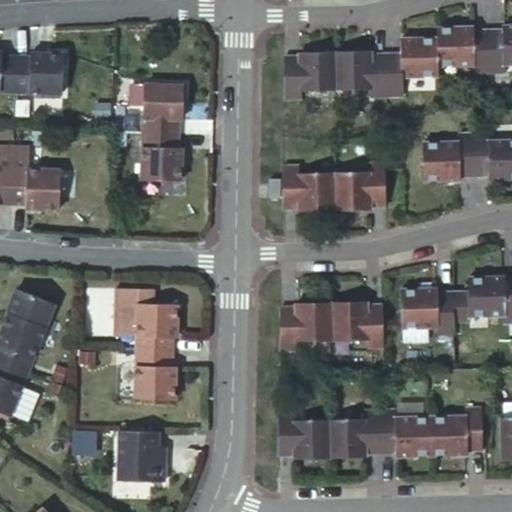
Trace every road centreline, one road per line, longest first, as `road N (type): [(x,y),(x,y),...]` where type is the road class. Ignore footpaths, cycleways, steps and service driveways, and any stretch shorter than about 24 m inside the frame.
road 1 (residential): [(235,253),(363,246),(511,215)]
road 2 (residential): [(235,253),(231,474),(223,501)]
road 3 (residential): [(0,15),(240,15)]
road 4 (residential): [(240,15),(235,253)]
road 5 (residential): [(235,253),(0,245)]
road 6 (residential): [(420,0),(361,15),(240,15)]
